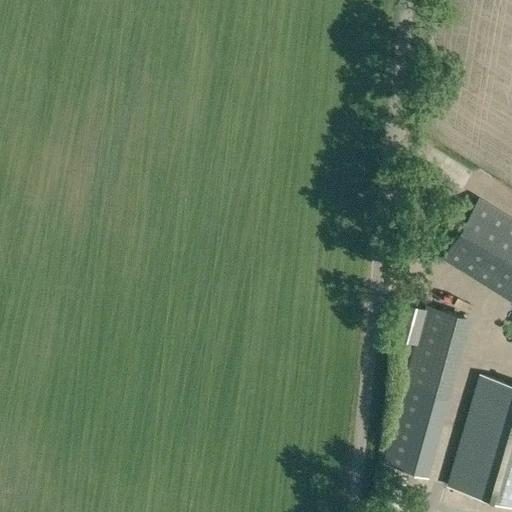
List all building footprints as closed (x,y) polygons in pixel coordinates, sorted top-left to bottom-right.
[(511,219),(479,198),(443,255),(511,298),(511,219)] [(398,335),(414,339),(423,308),(407,303),(398,335)] [(452,394),(442,391),(463,314),(428,304),(396,423),(438,436),(452,394)] [(511,381),(481,373),(449,485),(511,502),(511,381)] [(411,439),(409,455),(419,456),(422,441),(411,439)]
